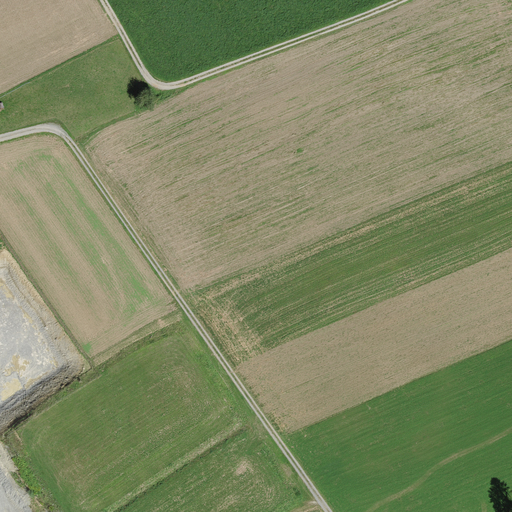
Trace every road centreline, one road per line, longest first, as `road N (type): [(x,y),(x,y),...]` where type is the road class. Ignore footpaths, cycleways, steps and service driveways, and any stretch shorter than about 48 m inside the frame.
road 1 (track): [(0,135),(40,125),(74,146),(326,511)]
road 2 (track): [(392,0),(167,88),(152,82),(103,0)]
